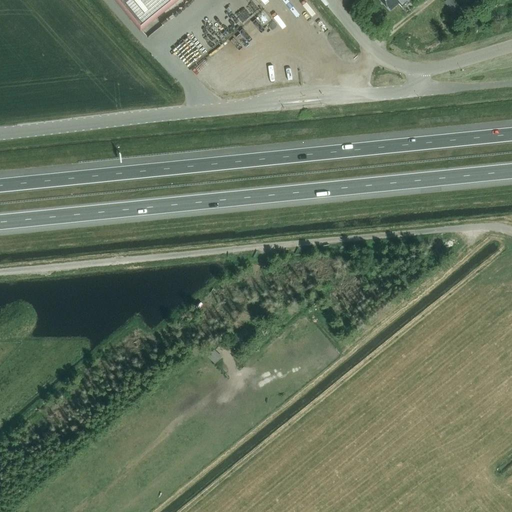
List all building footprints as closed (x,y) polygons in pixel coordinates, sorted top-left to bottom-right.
[(113,0),(141,33),(180,0),(113,0)] [(381,0),(389,9),(398,1),(400,3),(404,0),(381,0)] [(459,9),(451,0),(448,0),(445,3),(453,14),(459,9)] [(223,61),(206,78),(214,87),(232,70),(223,61)] [(232,92),(244,80),(240,77),(229,88),(232,92)] [(236,351),(252,336),(245,328),(228,343),(236,351)] [(210,355),(217,363),(224,356),(217,349),(210,355)]
